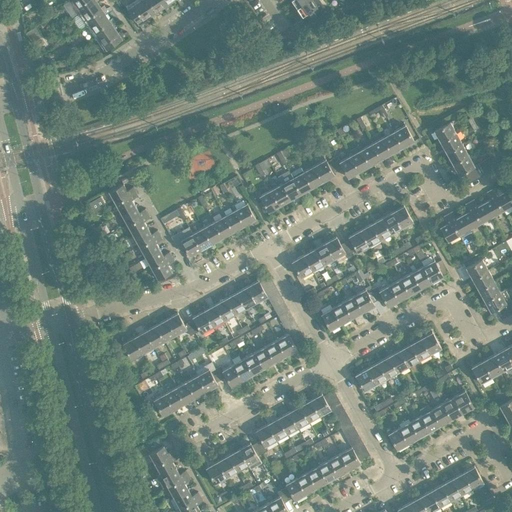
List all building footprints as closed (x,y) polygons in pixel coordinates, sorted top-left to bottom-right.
[(69,0),(70,1),(72,0),(79,11),(77,12),(78,14),(80,13),(81,12),(81,11),(97,0),(69,0)] [(97,0),(81,11),(81,12),(80,13),(87,23),(86,24),(87,26),(88,25),(90,24),(90,23),(105,13),(112,8),(110,6),(103,9),(97,0)] [(135,0),(128,5),(127,3),(125,5),(128,8),(143,30),(146,28),(142,21),(151,15),(141,0),(135,0)] [(141,0),(151,15),(155,21),(158,19),(155,12),(163,6),(159,0),(141,0)] [(159,0),(163,6),(168,13),(171,11),(167,4),(172,0),(159,0)] [(313,0),(307,0),(297,7),(302,16),(304,15),(306,18),(319,10),(317,6),(313,0)] [(105,13),(90,23),(90,24),(88,25),(96,36),(94,37),(95,39),(97,38),(99,36),(98,36),(113,25),(120,21),(118,18),(111,22),(105,13)] [(33,41),(43,35),(37,24),(27,30),(33,41)] [(113,25),(98,36),(99,36),(97,38),(104,48),(102,49),(104,51),(107,49),(107,48),(129,34),(127,31),(119,34),(113,25)] [(440,141),(457,132),(456,132),(450,122),(451,122),(450,121),(434,130),(434,131),(435,131),(440,140),(440,141)] [(394,130),(403,146),(404,146),(403,146),(413,140),(414,141),(414,140),(405,124),(404,124),(405,125),(395,130),(394,130)] [(384,136),(383,136),(392,152),(393,152),(402,146),(403,147),(403,146),(394,130),(393,130),(394,131),(384,136)] [(457,132),(440,141),(440,142),(441,141),(446,151),(446,152),(463,143),(462,142),(462,143),(456,133),(457,132)] [(373,142),(372,142),(381,159),(382,158),(392,152),(392,153),(392,152),(383,136),(383,137),(373,142)] [(362,148),(371,165),(371,164),(381,158),(381,159),(372,142),(372,143),(362,148)] [(463,143),(446,152),(446,153),(447,152),(452,162),(452,163),(469,154),(468,153),(462,144),(463,143)] [(351,154),(360,171),(360,170),(370,164),(370,165),(371,165),(362,148),(361,148),(361,149),(351,154)] [(360,171),(351,154),(350,154),(350,155),(341,160),(340,160),(337,155),(332,158),(338,169),(343,166),(349,177),(349,176),(359,171),(360,171)] [(469,154),(452,163),(453,163),(458,173),(458,174),(464,171),(469,168),(474,165),(475,165),(474,164),(469,154)] [(494,154),(489,157),(495,167),(500,164),(494,154)] [(489,157),(484,159),(490,170),(495,167),(489,157)] [(333,172),(338,169),(332,158),(327,161),(325,158),(324,158),(325,159),(315,164),(314,164),(323,181),(324,181),(324,180),(333,175),(334,175),(333,172)] [(484,159),(479,162),(485,173),(490,170),(484,159)] [(479,162),(475,165),(474,165),(480,176),(485,173),(479,162)] [(304,170),(303,170),(313,187),(313,186),(323,181),(314,164),(314,165),(304,170)] [(474,165),(469,168),(475,179),(480,176),(474,165)] [(469,168),(464,171),(469,181),(475,179),(469,168)] [(293,176),(302,193),(302,192),(312,187),(313,187),(303,170),(303,171),(293,177),(293,176)] [(282,182),(291,199),(291,198),(301,193),(302,193),(293,176),(292,177),(282,183),(282,182)] [(271,188),(280,205),(281,205),(280,204),(290,199),(291,199),(282,182),(281,183),(272,189),(271,188)] [(114,202),(115,202),(136,190),(134,186),(127,190),(123,184),(124,183),(123,183),(109,191),(109,192),(109,191),(115,201),(114,202)] [(499,193),(495,186),(491,189),(503,210),(503,209),(511,204),(511,200),(506,189),(505,190),(499,193)] [(280,205),(271,188),(270,189),(271,189),(261,195),(260,194),(260,195),(269,211),(270,211),(269,210),(279,205),(280,205)] [(484,201),(492,216),(492,215),(502,210),(503,210),(491,189),(487,191),(491,198),(485,201),(484,201)] [(136,190),(115,202),(115,203),(115,202),(121,212),(121,213),(136,205),(135,204),(131,198),(138,194),(136,190)] [(477,205),(474,199),(469,201),(481,222),(482,222),(481,221),(491,216),(492,216),(484,201),(483,201),(484,202),(477,205)] [(463,213),(462,213),(470,228),(471,228),(471,227),(480,222),(481,222),(469,201),(465,203),(469,210),(463,213)] [(236,208),(245,225),(245,224),(255,218),(255,219),(256,218),(247,202),(246,202),(246,203),(236,208)] [(393,210),(392,211),(402,227),(412,221),(413,221),(404,204),(403,205),(393,211),(393,210)] [(136,205),(121,213),(127,223),(127,224),(148,212),(146,208),(139,211),(135,205),(136,205)] [(225,214),(234,231),(234,230),(244,224),(244,225),(245,225),(236,208),(235,208),(235,209),(225,214)] [(382,216),(382,217),(391,233),(401,227),(402,227),(392,211),(382,217),(382,216)] [(452,211),(448,213),(460,234),(460,233),(470,228),(462,213),(462,214),(456,217),(452,211)] [(148,212),(127,224),(128,224),(133,234),(133,235),(148,226),(147,226),(143,220),(150,216),(148,212)] [(459,234),(460,234),(448,213),(444,215),(447,222),(441,226),(441,225),(440,226),(448,240),(449,240),(449,239),(459,234)] [(214,220),(223,237),(224,236),(223,236),(233,231),(234,231),(225,214),(224,214),(224,215),(215,220),(214,220)] [(371,223),(380,239),(390,233),(390,234),(391,233),(382,217),(381,217),(371,223)] [(204,226),(203,226),(212,243),(213,243),(213,242),(222,237),(223,237),(214,220),(213,221),(214,221),(204,226)] [(360,229),(369,245),(370,245),(369,245),(379,239),(380,240),(380,239),(371,223),(370,223),(371,223),(361,229),(360,229)] [(148,226),(133,235),(134,235),(139,245),(160,234),(158,229),(151,233),(147,227),(148,227),(148,226)] [(193,232),(192,232),(201,249),(202,249),(202,248),(212,243),(203,226),(203,227),(193,233),(193,232)] [(369,245),(360,229),(360,230),(350,235),(349,235),(350,238),(346,241),(351,251),(356,249),(358,252),(359,251),(368,245),(369,246),(369,245)] [(178,232),(171,236),(179,249),(185,246),(181,239),(182,238),(178,232)] [(185,246),(190,255),(191,255),(191,254),(201,249),(192,232),(192,233),(182,239),(182,238),(181,239),(185,246)] [(160,234),(139,245),(139,246),(140,246),(145,255),(145,256),(160,248),(159,247),(159,248),(156,241),(162,238),(160,234)] [(351,251),(346,241),(341,244),(336,235),(335,236),(326,242),(325,241),(325,242),(334,258),(335,258),(334,257),(344,252),(345,252),(346,254),(351,251)] [(315,247),(314,248),(323,264),(324,264),(333,258),(334,258),(325,242),(324,242),(325,242),(315,248),(315,247)] [(160,248),(145,256),(145,257),(146,256),(151,266),(151,267),(172,255),(170,251),(163,255),(160,249),(160,248)] [(304,253),(303,254),(312,270),(313,270),(323,264),(314,248),(304,254),(304,253)] [(312,270),(303,254),(293,260),(292,260),(301,276),(302,276),(312,270)] [(172,255),(151,267),(152,267),(157,277),(157,278),(172,270),(172,269),(171,269),(168,263),(175,259),(172,255)] [(472,278),(488,269),(488,268),(488,269),(482,259),(483,258),(482,258),(466,267),(466,268),(467,267),(472,277),(472,278)] [(423,265),(432,282),(432,281),(442,275),(442,276),(443,275),(434,259),(433,259),(433,260),(424,265),(423,265)] [(423,266),(413,271),(412,271),(421,288),(422,287),(421,287),(431,281),(432,282),(423,265),(422,265),(423,266)] [(488,269),(472,278),(473,278),(478,288),(478,289),(494,280),(494,279),(488,270),(489,269),(488,269)] [(402,277),(401,277),(410,294),(411,293),(420,287),(421,288),(412,271),(412,272),(402,277)] [(270,276),(260,282),(263,288),(273,282),(270,276)] [(391,283),(390,283),(400,300),(400,299),(410,293),(410,294),(401,277),(401,278),(391,283)] [(247,285),(256,302),(257,301),(256,301),(266,295),(267,296),(266,293),(263,288),(260,282),(258,279),(257,279),(258,280),(248,285),(247,285)] [(400,300),(390,283),(390,284),(380,289),(379,289),(374,280),(369,283),(372,288),(378,299),(383,296),(388,306),(389,305),(399,299),(399,300),(400,300)] [(500,290),(494,280),(495,280),(494,280),(478,289),(479,289),(484,299),(484,300),(500,290)] [(273,282),(263,288),(266,293),(276,287),(273,282)] [(237,291),(236,291),(246,308),(246,307),(256,302),(247,285),(247,286),(237,291)] [(276,287),(266,293),(267,296),(269,298),(279,292),(276,287)] [(373,302),(378,299),(372,288),(367,291),(365,288),(365,289),(355,294),(354,294),(363,311),(364,310),(374,304),(374,305),(375,304),(373,302)] [(507,301),(511,299),(504,288),(500,290),(484,300),(485,300),(490,310),(490,311),(496,308),(501,305),(506,302),(507,302),(507,301)] [(226,297),(225,297),(235,314),(235,313),(245,308),(246,308),(236,291),(236,292),(226,297)] [(279,292),(269,298),(272,303),(282,297),(279,292)] [(344,300),(343,300),(353,317),(353,316),(363,310),(363,311),(354,294),(354,295),(344,300)] [(215,303),(224,320),(224,319),(234,314),(235,314),(225,297),(225,298),(215,303)] [(282,297),(272,303),(274,308),(285,302),(282,297)] [(333,306),(342,323),(342,322),(352,317),(353,317),(343,300),(343,301),(333,306)] [(285,302),(274,308),(277,313),(287,307),(285,302)] [(506,302),(501,305),(506,316),(511,313),(506,302)] [(204,309),(213,326),(213,325),(223,320),(224,320),(215,303),(214,303),(214,304),(204,309)] [(501,305),(496,308),(501,318),(506,316),(501,305)] [(341,323),(342,323),(333,306),(332,306),(332,307),(322,312),(321,312),(331,329),(331,328),(341,323)] [(213,326),(204,309),(203,310),(204,310),(194,316),(193,315),(193,316),(194,318),(190,321),(196,332),(200,329),(202,332),(203,332),(202,331),(212,326),(213,326)] [(289,309),(278,315),(281,321),(292,315),(289,309)] [(184,324),(177,312),(167,318),(166,318),(176,334),(186,328),(190,335),(196,332),(190,321),(184,324)] [(292,315),(281,321),(284,326),(295,320),(292,315)] [(156,324),(165,340),(175,334),(175,335),(176,334),(166,318),(156,324)] [(295,320),(284,326),(287,331),(298,325),(295,320)] [(145,330),(154,346),(164,340),(164,341),(165,340),(156,324),(155,324),(145,330)] [(290,336),(301,330),(298,325),(287,331),(288,332),(290,336)] [(132,330),(123,335),(125,340),(134,335),(132,330)] [(134,336),(143,352),(153,346),(153,347),(154,346),(145,330),(144,330),(144,331),(134,336)] [(301,330),(290,336),(293,341),(303,335),(301,330)] [(421,337),(430,353),(440,347),(440,348),(441,347),(432,331),(431,331),(431,332),(422,337),(421,337)] [(277,338),(286,355),(287,355),(286,354),(296,349),(297,349),(295,346),(293,341),(290,336),(288,332),(287,333),(278,339),(277,338)] [(303,335),(293,341),(295,346),(306,340),(303,335)] [(143,353),(143,352),(134,336),(133,336),(134,337),(124,342),(123,342),(132,359),(133,358),(132,358),(142,352),(143,353)] [(421,338),(411,343),(410,343),(419,359),(420,359),(419,359),(429,353),(430,354),(430,353),(421,337),(420,337),(421,338)] [(267,344),(266,344),(275,361),(276,361),(275,360),(285,355),(286,355),(277,338),(276,339),(277,339),(267,345),(267,344)] [(400,349),(399,349),(408,366),(409,365),(419,359),(419,360),(419,359),(410,343),(410,344),(400,349)] [(256,350),(255,351),(265,367),(265,366),(275,361),(266,344),(266,345),(256,351),(256,350)] [(494,353),(494,354),(503,370),(503,369),(511,364),(511,361),(504,348),(494,354),(494,353)] [(389,355),(388,355),(397,372),(398,371),(408,365),(408,366),(399,349),(399,350),(389,355)] [(245,356),(244,357),(254,373),(264,367),(265,367),(255,351),(245,357),(245,356)] [(483,359),(483,360),(492,376),(492,375),(502,370),(503,370),(494,354),(493,354),(483,360),(483,359)] [(378,361),(377,361),(387,378),(387,377),(397,371),(397,372),(388,355),(388,356),(378,361)] [(234,362),(234,363),(243,379),(253,373),(254,373),(244,357),(234,363),(234,362)] [(491,376),(492,376),(483,360),(482,360),(483,360),(473,366),(472,365),(472,366),(481,382),(482,382),(481,381),(491,376)] [(367,367),(376,384),(376,383),(386,377),(386,378),(387,378),(377,361),(377,362),(367,367)] [(220,365),(215,368),(221,378),(226,376),(232,385),(242,379),(242,380),(243,379),(234,363),(233,363),(223,369),(223,368),(223,369),(220,365)] [(375,384),(376,384),(367,367),(366,367),(366,368),(357,373),(356,373),(365,390),(366,389),(365,389),(375,383),(375,384)] [(198,374),(207,390),(217,384),(217,385),(218,384),(216,381),(221,378),(215,368),(210,371),(209,368),(208,368),(198,374)] [(187,380),(196,396),(206,390),(206,391),(207,390),(198,374),(197,374),(187,380)] [(176,386),(185,402),(186,402),(185,402),(195,396),(195,397),(196,396),(187,380),(186,380),(186,381),(177,386),(176,386)] [(166,392),(165,392),(174,408),(175,408),(184,402),(185,403),(185,402),(176,386),(175,386),(176,387),(166,392)] [(435,387),(430,390),(434,398),(439,395),(435,387)] [(454,395),(453,396),(463,412),(463,411),(473,406),(474,406),(465,389),(464,390),(454,396),(454,395)] [(334,390),(323,395),(326,400),(336,395),(334,390)] [(174,409),(174,408),(165,392),(165,393),(155,398),(154,398),(163,415),(164,414),(174,408),(174,409)] [(311,398),(311,399),(320,415),(320,414),(330,409),(331,409),(329,405),(326,400),(323,395),(322,392),(321,393),(311,399),(311,398)] [(0,511),(0,448),(7,447),(8,449),(7,437),(4,438),(3,432),(6,431),(0,393),(0,511)] [(336,395),(326,400),(329,405),(339,399),(336,395)] [(443,401),(443,402),(452,418),(453,418),(452,417),(462,412),(463,412),(453,396),(444,402),(443,401)] [(511,397),(507,400),(505,396),(497,400),(500,405),(499,405),(500,406),(506,415),(505,416),(511,412),(511,397)] [(300,404),(300,405),(309,421),(309,420),(319,415),(320,415),(311,399),(310,399),(300,405),(300,404)] [(339,399),(329,405),(331,409),(332,411),(342,405),(339,399)] [(432,407),(432,408),(441,424),(442,424),(441,424),(451,418),(452,418),(443,402),(442,402),(443,402),(433,408),(432,407)] [(289,410),(289,411),(298,427),(299,427),(298,427),(308,421),(309,421),(300,405),(299,405),(290,411),(289,410)] [(342,405),(332,411),(335,416),(345,410),(342,405)] [(422,413),(421,414),(430,430),(431,430),(440,424),(441,424),(432,408),(431,408),(432,408),(422,414),(422,413)] [(345,410),(335,416),(337,421),(348,415),(345,410)] [(278,417),(287,433),(288,433),(287,433),(297,427),(298,427),(289,411),(288,411),(289,411),(279,417),(278,417)] [(411,420),(410,420),(420,436),(430,430),(430,431),(430,430),(421,414),(411,420)] [(348,415),(337,421),(340,426),(351,420),(348,415)] [(268,423),(267,423),(277,439),(287,433),(287,434),(287,433),(278,417),(277,417),(278,417),(268,423)] [(400,426),(409,442),(419,436),(419,437),(420,436),(410,420),(400,426)] [(257,429),(256,429),(262,439),(257,441),(263,452),(268,449),(266,446),(266,445),(276,439),(276,440),(277,439),(267,423),(267,424),(257,429)] [(352,423),(342,429),(344,434),(355,428),(352,423)] [(408,443),(409,442),(400,426),(399,426),(399,427),(389,432),(388,432),(398,449),(398,448),(408,442),(408,443)] [(355,428),(344,434),(347,439),(358,433),(355,428)] [(358,433),(347,439),(350,444),(361,438),(358,433)] [(361,438),(350,444),(351,446),(352,446),(354,449),(364,444),(361,438)] [(239,448),(248,464),(249,464),(248,464),(258,458),(259,458),(258,455),(263,452),(257,441),(252,445),(250,442),(249,442),(240,448),(239,448)] [(364,444),(354,449),(356,454),(366,448),(364,444)] [(155,463),(155,464),(176,452),(174,448),(167,452),(164,445),(149,453),(150,453),(155,463)] [(341,452),(350,469),(350,468),(360,462),(360,463),(361,462),(359,459),(356,454),(354,449),(352,446),(351,446),(351,447),(341,452)] [(228,454),(237,470),(238,470),(247,464),(248,465),(248,464),(239,448),(238,448),(239,448),(229,454),(228,454)] [(366,448),(356,454),(359,459),(369,454),(366,448)] [(176,452),(155,464),(156,464),(161,474),(161,475),(176,467),(176,466),(175,466),(172,460),(179,456),(176,452)] [(330,458),(339,474),(349,468),(349,469),(350,469),(341,452),(340,452),(340,453),(330,458)] [(218,460),(217,460),(227,476),(237,470),(237,471),(237,470),(228,454),(228,455),(218,460)] [(319,464),(328,480),(338,474),(338,475),(339,474),(330,458),(329,458),(329,459),(319,464)] [(226,477),(227,476),(217,460),(217,461),(207,466),(206,466),(215,483),(216,482),(226,476),(226,477)] [(308,470),(317,487),(318,486),(317,486),(327,480),(327,481),(328,480),(319,464),(318,464),(318,465),(309,470),(308,470)] [(464,471),(463,471),(472,488),(473,487),(472,487),(482,482),(483,482),(474,465),(473,465),(474,466),(464,471)] [(167,486),(188,473),(186,470),(179,473),(176,467),(161,475),(156,477),(162,488),(167,486)] [(298,476),(297,476),(306,493),(307,492),(306,492),(316,487),(317,487),(308,470),(307,470),(308,471),(298,476)] [(453,477),(452,477),(461,494),(462,494),(462,493),(471,488),(472,488),(463,471),(463,472),(453,477)] [(188,473),(167,486),(168,486),(173,496),(188,488),(187,488),(184,482),(191,478),(188,473)] [(306,493),(297,476),(297,477),(287,482),(286,482),(288,485),(293,496),(295,499),(296,499),(296,498),(306,493)] [(442,483),(441,483),(451,500),(451,499),(461,494),(452,477),(452,478),(442,484),(442,483)] [(431,489),(440,506),(440,505),(450,500),(451,500),(441,483),(441,484),(431,490),(431,489)] [(293,496),(288,485),(283,488),(289,499),(293,496)] [(188,488),(173,496),(174,497),(180,506),(179,507),(200,495),(198,491),(191,495),(188,489),(188,488)] [(289,499),(283,488),(277,491),(280,495),(283,502),(289,499)] [(420,495),(429,511),(439,506),(440,506),(431,489),(430,490),(420,496),(420,495)] [(200,495),(179,507),(180,508),(180,507),(182,511),(196,511),(200,510),(200,509),(196,503),(203,500),(200,495)] [(289,511),(283,502),(280,495),(279,495),(279,496),(269,501),(275,511),(287,511),(288,511),(289,511)] [(409,501),(414,511),(427,511),(428,511),(429,511),(420,495),(419,496),(410,502),(409,501)] [(258,507),(260,511),(275,511),(269,501),(268,502),(269,502),(259,508),(258,507)] [(414,511),(409,501),(408,502),(409,502),(399,508),(398,507),(398,508),(399,511),(396,511),(414,511)]
